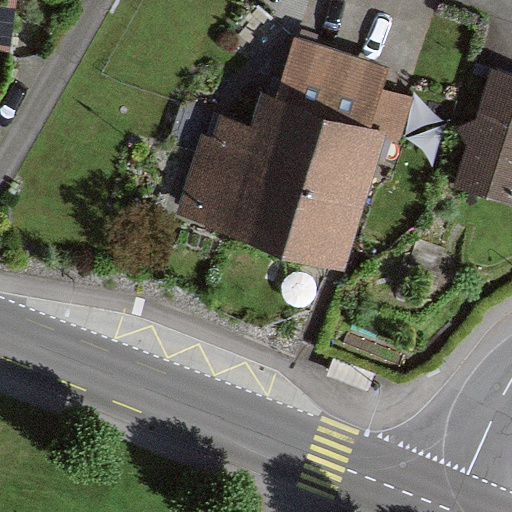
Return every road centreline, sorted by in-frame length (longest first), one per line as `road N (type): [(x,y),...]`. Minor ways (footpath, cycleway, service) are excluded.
road 1 (tertiary): [(449,508),(0,333)]
road 2 (unclassified): [(511,380),(449,508)]
